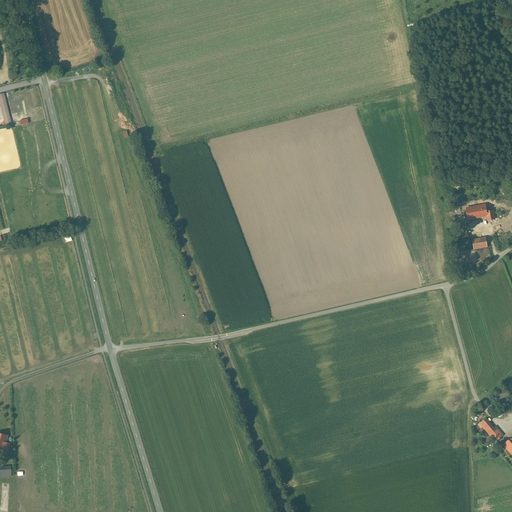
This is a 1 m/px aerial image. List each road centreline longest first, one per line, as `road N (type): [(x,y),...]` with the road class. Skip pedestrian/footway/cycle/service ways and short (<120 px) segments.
road 1 (unclassified): [(109,348),(219,337),(466,279),(511,246)]
road 2 (tertiary): [(24,0),(109,348)]
road 3 (track): [(401,0),(450,283)]
road 4 (tertiary): [(109,348),(159,511)]
road 5 (track): [(471,392),(472,511)]
